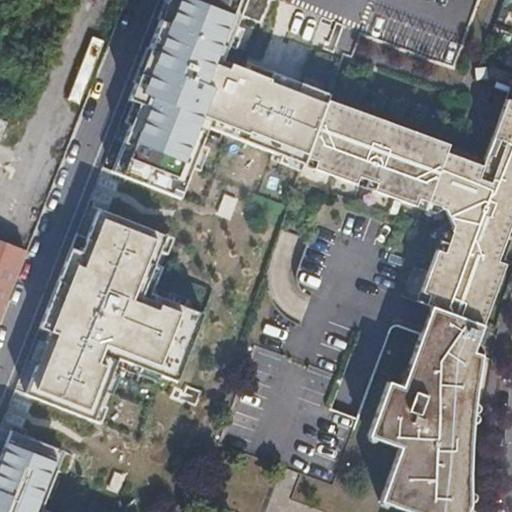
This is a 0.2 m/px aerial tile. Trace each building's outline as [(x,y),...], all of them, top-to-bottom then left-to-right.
[(246,0),(164,0),(100,167),(172,195),(202,115),(308,154),(328,99),(223,60),(246,0)] [(328,99),(308,154),(439,202),(445,219),(439,236),(431,233),(406,297),(418,301),(425,304),(466,318),(478,322),(491,284),(489,282),(511,220),(511,75),(481,156),(328,99)] [(222,194),(216,214),(229,218),(236,198),(222,194)] [(92,403),(116,343),(153,357),(171,310),(135,295),(159,234),(97,210),(78,259),(72,256),(45,324),(52,327),(31,380),(92,403)] [(0,317),(25,252),(0,241),(0,317)] [(461,511),(461,473),(466,410),(476,352),(468,349),(478,322),(466,318),(434,403),(394,387),(425,304),(418,301),(387,381),(373,377),(353,429),(385,442),(366,493),(409,509),(408,511),(461,511)] [(434,403),(466,318),(425,304),(394,387),(434,403)] [(36,511),(61,450),(8,429),(0,448),(0,511),(36,511)]
